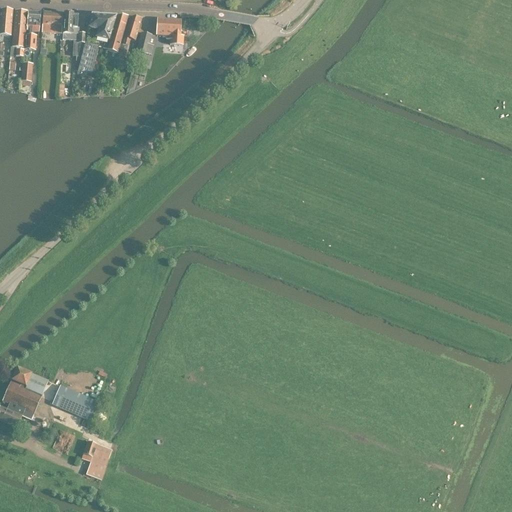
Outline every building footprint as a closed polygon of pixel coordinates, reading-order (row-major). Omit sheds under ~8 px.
[(12,11),(0,11),(0,15),(0,42),(3,42),(3,37),(10,37),(11,32),(12,11)] [(12,47),(15,47),(16,47),(24,48),(26,12),(15,11),(12,47)] [(27,12),(24,50),(33,51),(33,46),(35,46),(35,41),(34,41),(34,36),(33,36),(33,32),(39,32),(39,23),(40,23),(40,13),(27,12)] [(62,26),(63,14),(43,13),(42,33),(61,35),(62,26)] [(73,15),(64,14),(63,34),(63,40),(74,41),(73,57),(76,57),(76,62),(80,62),(82,57),(81,57),(85,44),(85,34),(79,34),(79,29),(77,29),(78,15),(73,15)] [(106,50),(116,17),(92,16),(88,29),(89,29),(85,44),(81,57),(82,57),(80,62),(77,74),(91,78),(98,48),(106,50)] [(117,54),(117,53),(122,38),(127,17),(116,17),(107,51),(117,54)] [(142,19),(130,18),(124,39),(122,38),(117,53),(120,54),(119,57),(125,58),(130,40),(135,41),(142,19)] [(181,21),(157,20),(156,35),(166,36),(166,39),(170,40),(169,45),(183,45),(183,36),(180,36),(181,21)] [(137,50),(136,52),(147,55),(151,56),(153,46),(149,45),(152,36),(151,35),(142,33),(141,33),(141,34),(137,50)] [(16,47),(16,57),(23,58),(24,48),(16,47)] [(31,82),(33,64),(23,63),(22,81),(31,82)] [(49,381),(18,367),(3,401),(10,404),(8,410),(1,406),(0,407),(0,420),(18,428),(23,416),(32,420),(49,381)] [(60,386),(52,405),(89,421),(98,402),(60,386)] [(86,475),(101,481),(112,451),(108,449),(87,442),(81,460),(90,463),(86,475)]
